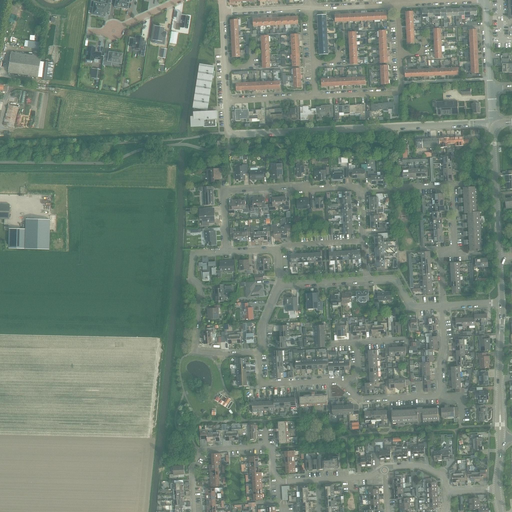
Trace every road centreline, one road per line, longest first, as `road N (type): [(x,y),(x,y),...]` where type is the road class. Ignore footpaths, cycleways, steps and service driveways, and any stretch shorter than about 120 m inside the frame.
road 1 (residential): [(229,131),(493,123)]
road 2 (residential): [(363,241),(358,189),(229,190),(222,196),(226,251)]
road 3 (residential): [(258,351),(194,347),(199,288),(190,278),(191,259),(226,251)]
road 4 (residential): [(442,305),(440,255),(453,247),(453,187),(400,189)]
road 5 (tertiary): [(499,437),(502,303)]
road 6 (tertiary): [(499,257),(495,125)]
road 7 (residential): [(194,511),(191,467),(200,450),(265,446)]
road 8 (residential): [(314,96),(396,92),(399,54)]
